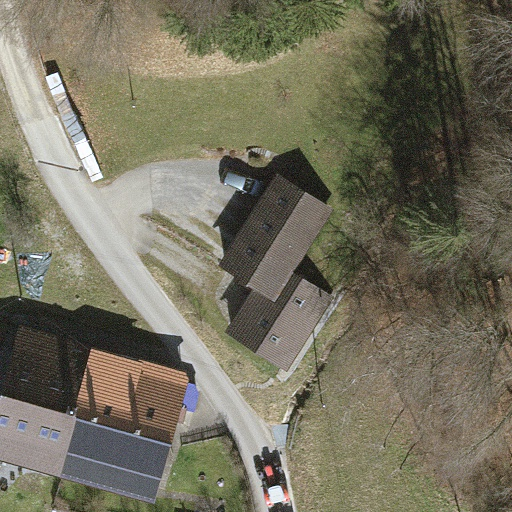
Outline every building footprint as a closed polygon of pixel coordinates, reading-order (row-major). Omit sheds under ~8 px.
[(279,174),(219,266),(254,289),(275,302),(295,272),(335,210),(279,174)] [(336,299),(295,272),(275,302),(254,289),(225,333),(288,374),(336,299)] [(0,392),(0,452),(58,469),(94,343),(20,323),(0,392)] [(58,469),(107,483),(143,357),(94,343),(58,469)] [(188,370),(143,357),(107,483),(153,496),(188,370)]
